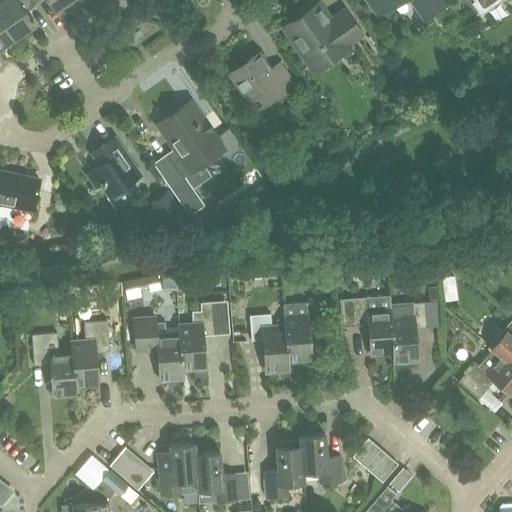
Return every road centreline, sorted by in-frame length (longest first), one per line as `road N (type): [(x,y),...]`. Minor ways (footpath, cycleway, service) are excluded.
road 1 (residential): [(456,494),(455,481),(359,398),(104,416),(36,495)]
road 2 (residential): [(58,42),(7,77),(0,113),(17,138),(43,143),(101,105)]
road 3 (residential): [(101,105),(176,48),(194,48),(223,28),(228,0)]
